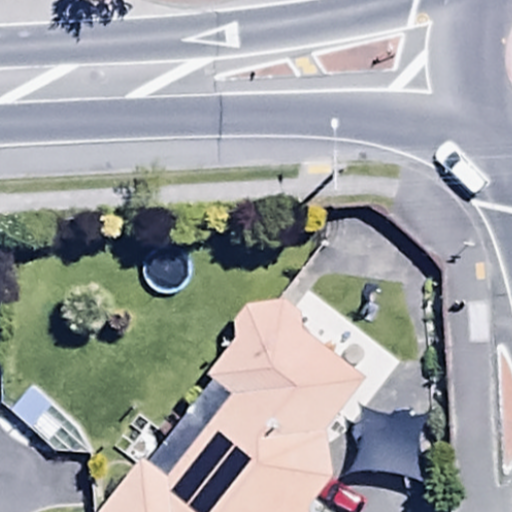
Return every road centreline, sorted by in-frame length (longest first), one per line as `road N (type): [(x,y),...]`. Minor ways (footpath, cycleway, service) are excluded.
road 1 (secondary): [(63,94),(170,49),(298,35),(477,0)]
road 2 (secondary): [(478,130),(168,127),(63,94)]
road 3 (secondary): [(478,130),(457,64),(479,0)]
